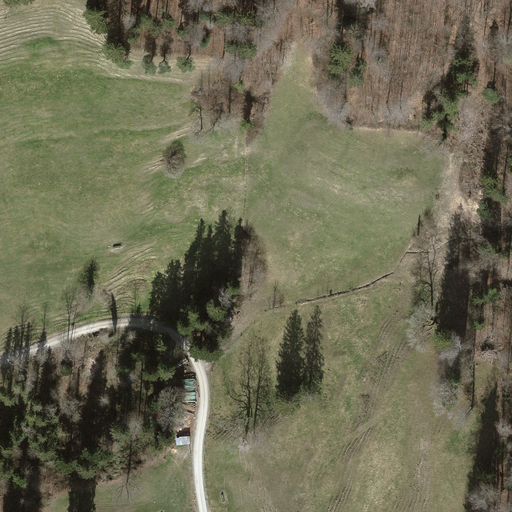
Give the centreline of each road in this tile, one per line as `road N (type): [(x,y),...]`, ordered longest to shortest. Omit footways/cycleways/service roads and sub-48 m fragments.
road 1 (unclassified): [(0,363),(132,320),(172,329),(192,347),(199,370),(202,511)]
road 2 (track): [(510,0),(426,102),(358,124)]
